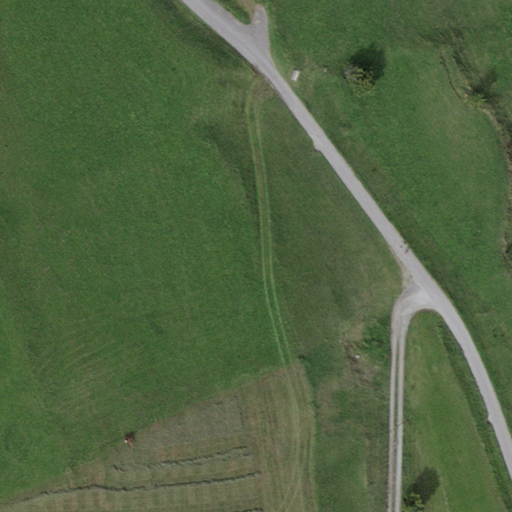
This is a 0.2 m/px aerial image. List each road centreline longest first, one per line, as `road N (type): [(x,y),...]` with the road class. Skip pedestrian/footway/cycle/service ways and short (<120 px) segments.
road 1 (track): [(190,0),(255,55),(454,319),(511,460)]
road 2 (track): [(416,275),(399,318),(399,511)]
